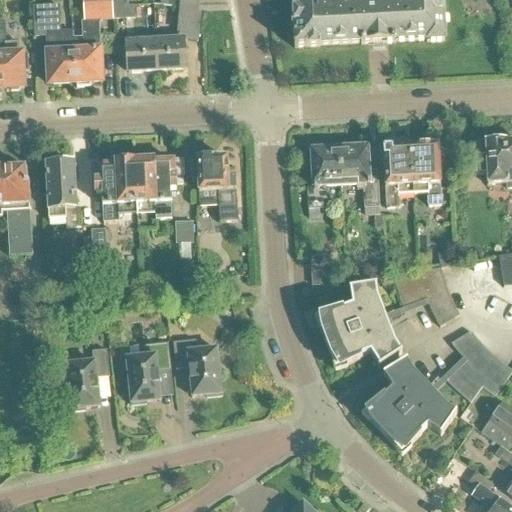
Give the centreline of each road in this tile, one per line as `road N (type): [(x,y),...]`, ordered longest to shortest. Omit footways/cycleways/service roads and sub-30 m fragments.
road 1 (residential): [(321,423),(282,311),(264,112)]
road 2 (residential): [(301,435),(0,507)]
road 3 (residential): [(264,112),(0,126)]
road 4 (residential): [(511,101),(264,112)]
road 5 (residential): [(189,511),(301,435)]
road 6 (residential): [(413,511),(321,423)]
